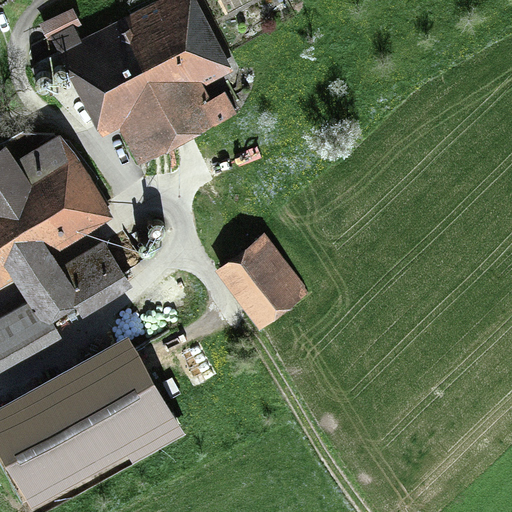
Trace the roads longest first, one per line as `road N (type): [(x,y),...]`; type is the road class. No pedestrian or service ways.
road 1 (track): [(366,511),(182,247),(176,209),(139,205),(87,139),(35,110)]
road 2 (track): [(0,381),(182,247)]
road 3 (unclassified): [(0,290),(139,205)]
road 4 (track): [(35,110),(16,57),(24,27),(46,0)]
